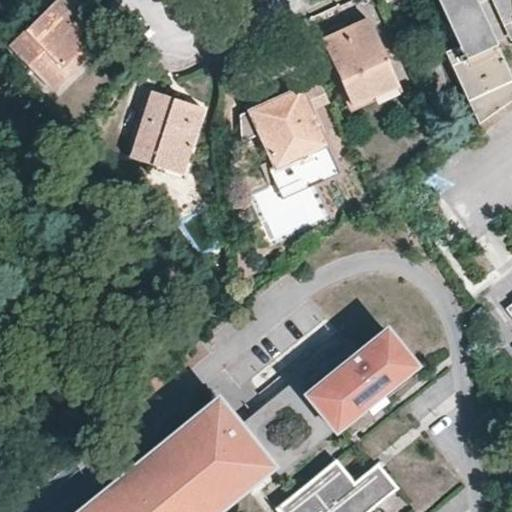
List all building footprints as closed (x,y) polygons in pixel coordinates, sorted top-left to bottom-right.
[(46,81),(80,48),(95,32),(64,0),(57,0),(12,46),(46,81)] [(437,0),(457,43),(444,49),(476,121),(511,94),(511,76),(476,0),(437,0)] [(511,0),(496,0),(497,1),(511,30),(511,0)] [(352,100),(396,79),(367,18),(322,38),(352,100)] [(86,55),(80,48),(46,81),(53,89),(86,55)] [(399,86),(396,79),(352,100),(355,106),(399,86)] [(280,103),(252,115),(275,168),(326,144),(301,87),(278,96),(280,103)] [(181,173),(204,107),(152,90),(129,155),(181,173)] [(250,109),(252,115),(280,103),(278,96),(250,109)] [(325,421),(331,428),(412,363),(384,325),(353,349),(301,392),(325,421)] [(301,392),(353,349),(346,340),(343,338),(341,339),(238,423),(248,435),(262,424),(288,403),(301,392)] [(310,432),(325,421),(301,392),(288,403),(310,432)] [(211,511),(269,465),(272,463),(248,435),(238,423),(217,398),(163,442),(75,511),(211,511)] [(220,511),(249,488),(331,428),(325,421),(310,432),(284,453),(272,463),(269,465),(211,511),(220,511)] [(262,424),(248,435),(272,463),(284,453),(262,424)] [(336,461),(280,507),(283,511),(367,511),(399,487),(380,465),(354,482),(336,461)]
